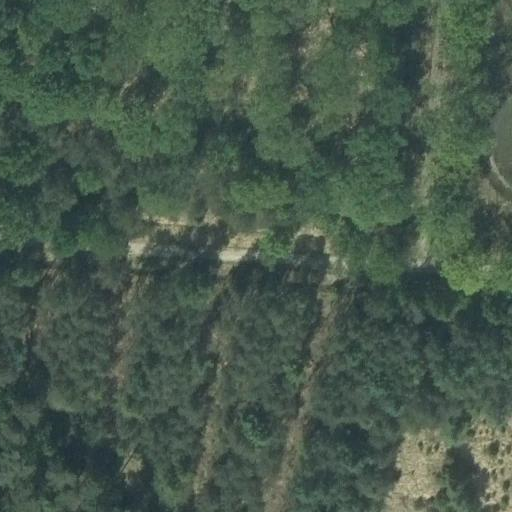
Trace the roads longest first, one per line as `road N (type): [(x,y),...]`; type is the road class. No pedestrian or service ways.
road 1 (track): [(0,238),(419,272)]
road 2 (track): [(442,0),(419,272)]
